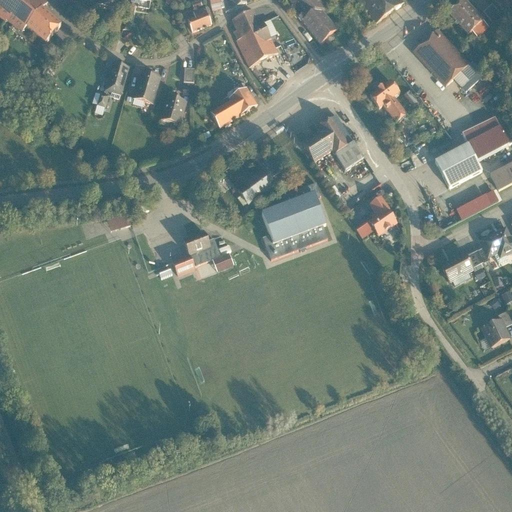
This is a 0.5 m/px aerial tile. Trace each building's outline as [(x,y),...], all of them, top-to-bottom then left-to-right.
[(37,17),(45,5),(38,0),(0,0),(0,22),(19,37),(22,34),(37,17)] [(120,0),(94,0),(91,13),(114,21),(120,0)] [(179,0),(169,0),(170,8),(180,8),(179,0)] [(224,0),(219,1),(222,13),(247,7),(244,0),(224,0)] [(315,0),(281,0),(281,1),(295,19),(291,22),(312,50),(328,38),(313,18),(323,11),(315,0)] [(402,6),(397,0),(354,0),(373,26),(402,6)] [(489,31),(463,0),(447,14),(467,37),(473,32),(479,39),(489,31)] [(498,17),(489,8),(483,14),(491,23),(498,17)] [(213,26),(207,10),(190,16),(192,23),(187,25),(191,34),(213,26)] [(39,48),(53,31),(37,17),(22,34),(39,48)] [(251,17),(230,26),(249,71),(277,59),(261,22),(255,25),(251,17)] [(463,68),(433,33),(410,54),(440,88),(463,68)] [(120,99),(129,72),(113,67),(104,94),(120,99)] [(189,73),(180,73),(180,88),(189,88),(189,73)] [(477,76),(463,89),(467,93),(481,80),(477,76)] [(159,83),(141,77),(132,104),(150,110),(159,83)] [(396,98),(388,85),(365,100),(374,113),(381,108),(392,126),(404,118),(392,101),(396,98)] [(254,107),(245,92),(204,115),(213,131),(254,107)] [(100,94),(95,107),(106,111),(111,98),(100,94)] [(184,106),(166,102),(160,128),(178,132),(184,106)] [(365,161),(335,115),(312,130),(317,136),(329,155),(342,176),(365,161)] [(470,146),(438,161),(452,188),(483,174),(480,167),(508,154),(493,123),(465,136),(470,146)] [(317,136),(298,148),(311,167),(329,155),(317,136)] [(279,175),(273,165),(261,173),(268,183),(279,175)] [(511,186),(511,167),(485,181),(492,196),(511,186)] [(268,183),(261,173),(233,193),(246,210),(273,190),(268,183)] [(323,228),(313,201),(319,199),(315,186),(281,199),(284,207),(257,217),(266,241),(261,243),(268,263),(323,243),(318,230),(323,228)] [(463,222),(493,206),(487,195),(457,212),(463,222)] [(385,214),(377,202),(366,209),(372,219),(355,230),(361,239),(368,235),(372,241),(391,229),(382,216),(385,214)] [(146,203),(132,208),(136,220),(151,215),(146,203)] [(109,220),(111,232),(127,229),(126,218),(109,220)] [(498,232),(474,245),(478,252),(483,262),(495,255),(498,260),(510,254),(502,236),(498,232)] [(510,254),(511,256),(511,255),(511,245),(507,234),(502,236),(510,254)] [(205,246),(202,238),(181,245),(185,260),(189,272),(208,266),(221,262),(215,243),(205,246)] [(221,251),(222,256),(232,252),(230,247),(221,251)] [(478,265),(483,263),(483,262),(478,252),(473,255),(478,265)] [(478,265),(473,255),(464,259),(469,270),(478,265)] [(464,259),(463,257),(438,269),(447,288),(472,277),(469,270),(464,259)] [(185,260),(168,267),(173,281),(190,275),(189,272),(185,260)] [(230,269),(227,260),(221,262),(208,266),(211,276),(230,269)] [(508,277),(496,281),(498,288),(510,284),(508,277)] [(503,297),(507,305),(511,303),(511,294),(511,293),(503,297)] [(508,326),(503,315),(495,319),(497,324),(500,330),(508,326)] [(500,330),(497,324),(479,333),(488,351),(506,342),(500,330)]
